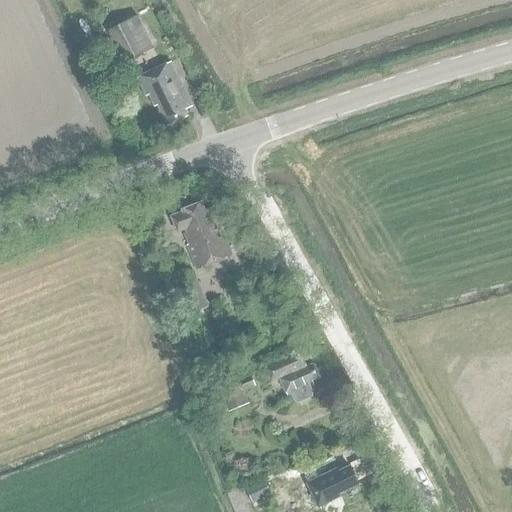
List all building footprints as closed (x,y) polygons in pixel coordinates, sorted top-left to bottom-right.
[(127,21),(107,30),(122,63),(143,53),(127,21)] [(156,108),(166,128),(189,117),(186,110),(191,107),(170,63),(136,79),(145,99),(148,97),(154,109),(156,108)] [(204,211),(201,202),(180,210),(181,212),(169,217),(176,234),(182,232),(187,245),(185,246),(195,271),(232,256),(213,207),(204,211)] [(192,270),(172,278),(186,315),(207,307),(192,270)] [(296,351),(269,363),(264,366),(271,382),(277,379),(287,399),(292,397),(293,401),(297,403),(310,397),(311,392),(309,389),(314,386),(311,381),(319,377),(312,363),(304,368),(296,351)] [(250,375),(218,387),(226,410),(245,403),(240,391),(254,385),(250,375)] [(226,418),(209,416),(208,430),(224,432),(226,418)] [(359,486),(349,466),(337,471),(336,468),(306,483),(303,476),(274,491),(284,510),(311,496),(317,510),(342,497),(340,495),(359,486)] [(269,495),(263,480),(245,489),(251,503),(263,497),(269,495)]
